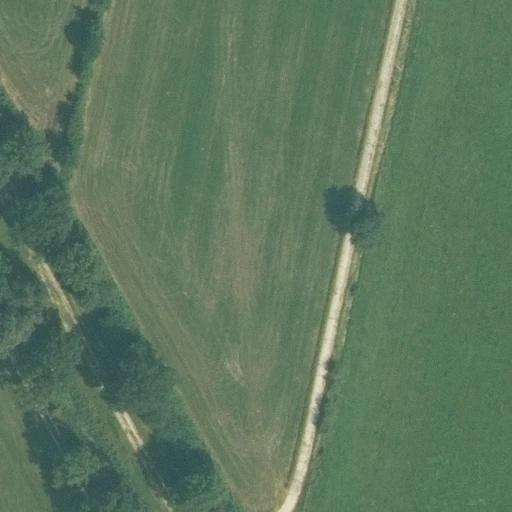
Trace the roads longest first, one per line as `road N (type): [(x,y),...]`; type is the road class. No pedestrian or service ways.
road 1 (track): [(285,511),(297,485),(393,0)]
road 2 (track): [(167,511),(48,281),(0,217)]
road 3 (track): [(95,511),(0,337)]
